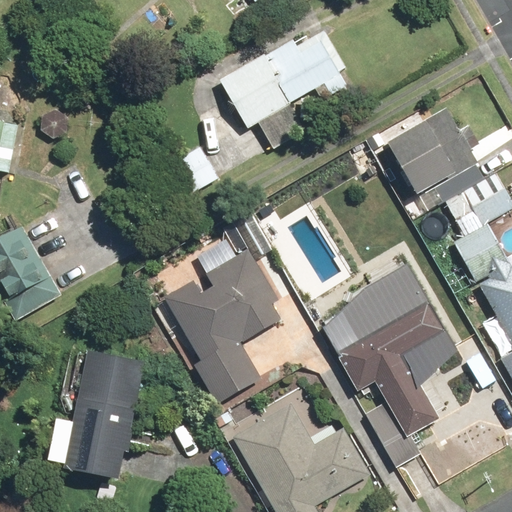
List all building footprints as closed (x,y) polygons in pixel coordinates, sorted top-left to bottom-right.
[(350,70),(329,32),(304,46),(300,39),(225,82),(253,131),(263,125),(278,152),(296,142),(288,128),(307,118),(299,105),(319,94),(324,103),(354,86),(346,72),(350,70)] [(476,124),(463,131),(452,112),(395,144),(432,213),(449,204),(490,181),(488,177),(473,151),(487,143),(476,124)] [(13,179),(23,123),(0,118),(0,195),(3,177),(13,179)] [(368,140),(348,152),(368,185),(388,173),(368,140)] [(489,269),(510,257),(491,223),(511,211),(511,196),(498,171),(488,177),(490,181),(449,204),(467,236),(457,242),(481,286),(494,279),(489,269)] [(7,242),(13,252),(0,259),(0,271),(30,319),(69,294),(27,229),(7,242)] [(267,375),(300,355),(287,328),(291,325),(280,307),(287,303),(251,245),(164,299),(203,361),(195,366),(223,412),(271,382),(267,375)] [(494,279),(481,286),(511,341),(511,354),(502,360),(511,378),(511,259),(510,257),(489,269),(494,279)] [(389,404),(369,416),(400,470),(423,457),(412,438),(445,420),(415,365),(455,344),(412,263),(367,289),(327,326),(362,395),(379,385),(389,404)] [(63,410),(81,412),(80,421),(60,418),(54,466),(71,468),(70,474),(128,481),(131,456),(137,457),(148,362),(70,352),(63,410)] [(278,511),(343,511),(367,499),(360,486),(376,477),(347,427),(324,440),(318,429),(311,432),(296,405),(236,438),(278,511)]
